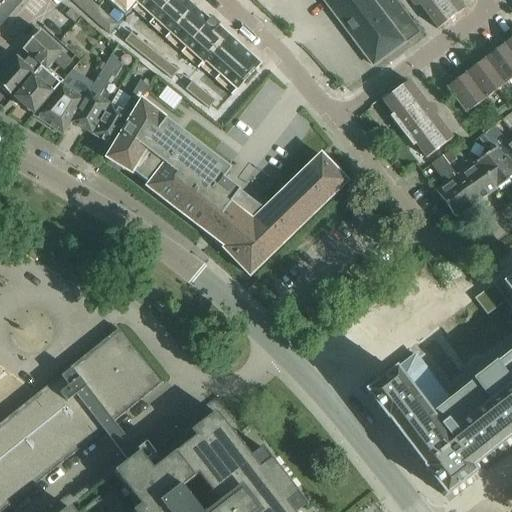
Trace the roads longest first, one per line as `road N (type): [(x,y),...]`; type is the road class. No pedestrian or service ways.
road 1 (residential): [(417,511),(281,349),(218,294),(153,239),(0,148)]
road 2 (unclassified): [(334,121),(491,10),(483,0)]
road 3 (unclassified): [(462,252),(423,235),(334,121)]
road 4 (residential): [(334,121),(218,0)]
